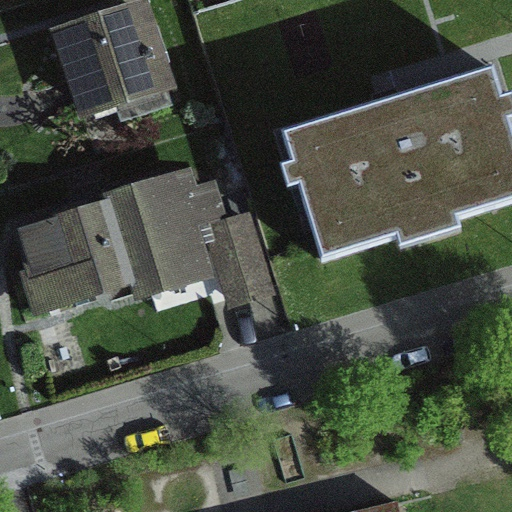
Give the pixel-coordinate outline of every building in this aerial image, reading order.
[(136,14),(60,39),(84,113),(112,104),(119,124),(167,108),(136,14)] [(281,140),(320,264),(511,204),(511,149),(489,75),(394,105),(395,110),(388,113),(378,116),(376,110),(281,140)] [(120,204),(144,280),(197,264),(187,230),(215,221),(205,190),(185,196),(180,180),(118,199),(120,204)] [(43,271),(55,308),(144,280),(120,204),(19,235),(31,275),(43,271)] [(205,235),(226,302),(265,290),(244,223),(205,235)]
